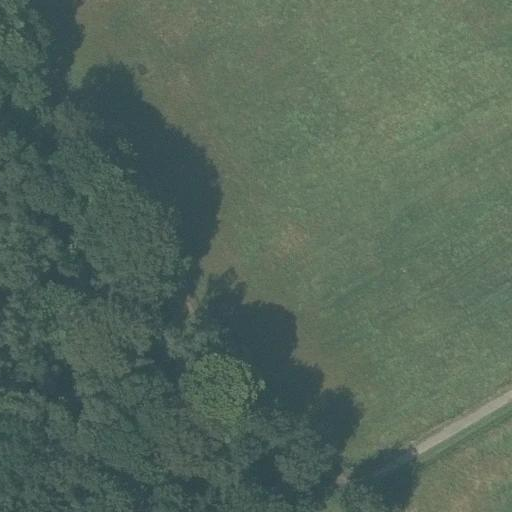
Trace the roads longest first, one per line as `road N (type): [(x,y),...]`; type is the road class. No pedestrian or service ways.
road 1 (track): [(375,511),(215,359),(88,131),(1,0)]
road 2 (track): [(356,491),(511,401)]
